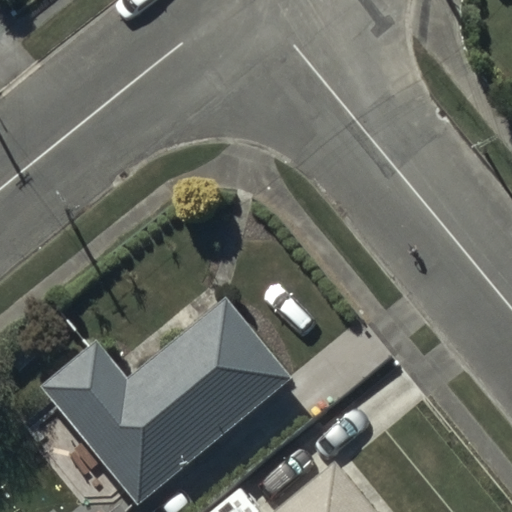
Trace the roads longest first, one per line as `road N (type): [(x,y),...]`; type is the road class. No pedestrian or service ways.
road 1 (residential): [(511,323),(251,6)]
road 2 (residential): [(0,202),(251,6)]
